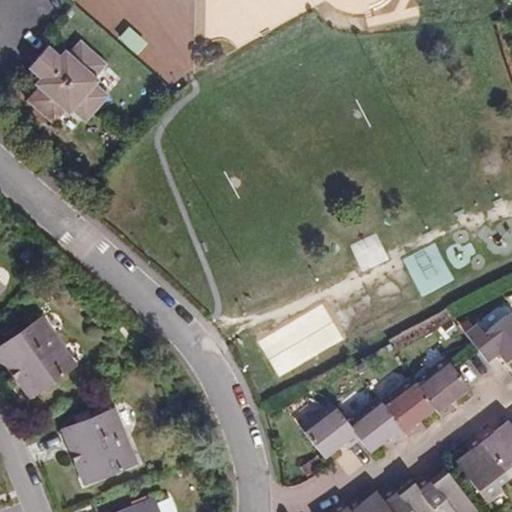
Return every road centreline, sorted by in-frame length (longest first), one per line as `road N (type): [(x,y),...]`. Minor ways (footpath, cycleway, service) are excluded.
road 1 (residential): [(0,172),(85,242),(208,366),(238,434),(253,498)]
road 2 (residential): [(497,395),(438,444),(380,473),(253,498)]
